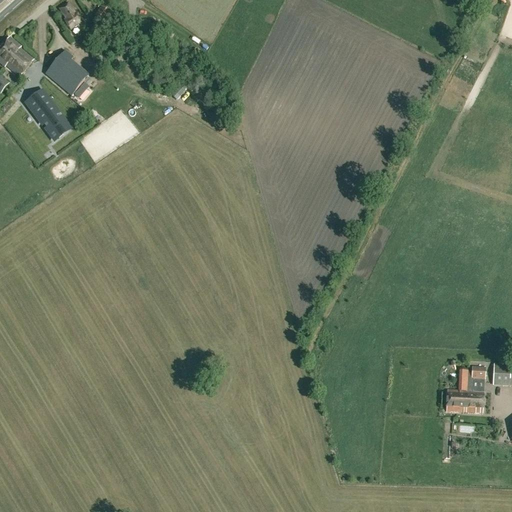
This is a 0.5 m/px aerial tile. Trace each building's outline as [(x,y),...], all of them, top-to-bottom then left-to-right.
[(70,30),(80,23),(76,17),(68,3),(59,9),(68,22),(65,24),(70,30)] [(103,6),(94,16),(99,21),(108,11),(103,6)] [(19,78),(34,60),(20,49),(21,47),(9,38),(0,49),(0,64),(4,68),(6,67),(19,78)] [(71,96),(85,81),(67,65),(73,58),(65,52),(45,75),(71,96)] [(0,93),(1,94),(9,84),(0,76),(0,93)] [(180,78),(167,92),(176,100),(189,86),(180,78)] [(88,88),(83,84),(73,95),(78,99),(88,88)] [(41,90),(24,102),(46,133),(55,127),(60,133),(67,128),(41,90)] [(511,372),(510,373),(510,366),(493,365),(493,385),(511,385),(511,372)] [(483,414),(484,393),(472,392),(472,380),(485,381),(485,369),(472,368),(472,372),(467,372),(466,392),(447,391),(446,412),(483,414)] [(457,433),(474,433),(475,425),(457,425),(457,433)]
